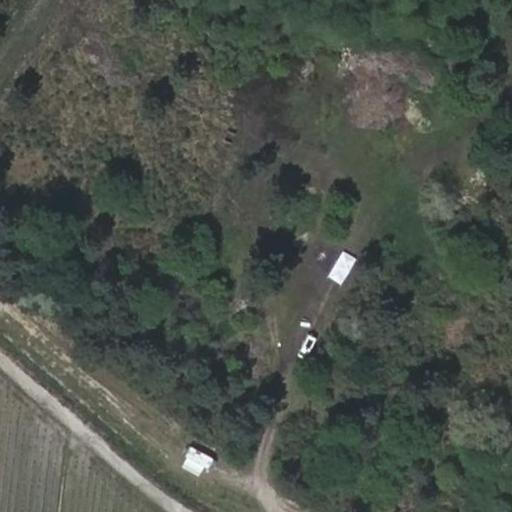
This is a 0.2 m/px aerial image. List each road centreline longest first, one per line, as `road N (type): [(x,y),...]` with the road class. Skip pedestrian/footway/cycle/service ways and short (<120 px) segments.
road 1 (track): [(0,279),(239,483),(290,511)]
road 2 (track): [(68,337),(52,511)]
